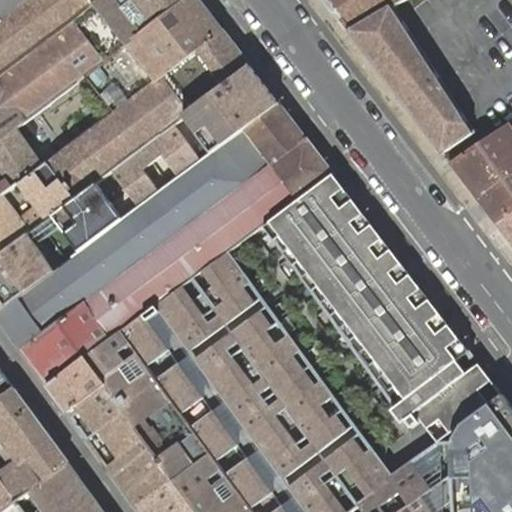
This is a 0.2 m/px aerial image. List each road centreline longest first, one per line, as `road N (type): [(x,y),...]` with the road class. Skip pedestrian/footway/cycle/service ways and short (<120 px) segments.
road 1 (secondary): [(511,323),(265,0)]
road 2 (residential): [(0,337),(128,511)]
